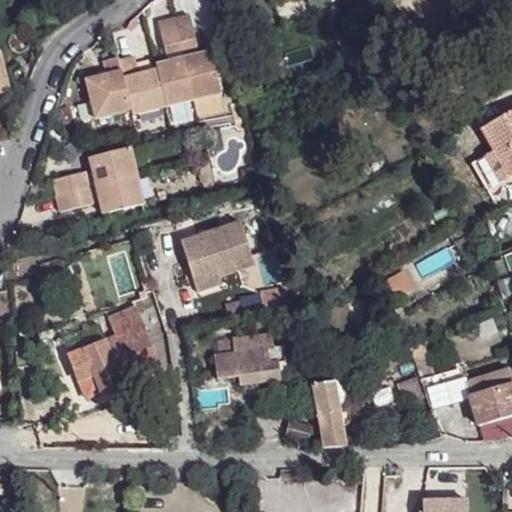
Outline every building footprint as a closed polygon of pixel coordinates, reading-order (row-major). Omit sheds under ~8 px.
[(185,17),(170,22),(178,55),(193,49),(185,17)] [(170,22),(155,25),(163,57),(178,55),(170,22)] [(206,53),(179,61),(190,101),(219,93),(206,53)] [(4,54),(0,54),(0,95),(13,92),(4,54)] [(130,56),(114,60),(127,113),(127,117),(163,108),(153,67),(134,72),(130,56)] [(114,60),(99,63),(103,77),(82,83),(93,122),(127,113),(114,60)] [(179,61),(153,67),(163,108),(190,101),(179,61)] [(313,92),(298,101),(306,113),(321,103),(313,92)] [(511,109),(482,128),(495,152),(510,178),(511,176),(511,109)] [(129,151),(89,164),(96,189),(137,179),(129,151)] [(510,178),(495,152),(474,165),(487,192),(510,178)] [(84,177),(51,186),(54,200),(88,191),(84,177)] [(137,179),(96,189),(104,218),(145,207),(137,179)] [(88,191),(54,200),(59,219),(93,208),(88,191)] [(218,274),(253,264),(238,218),(181,235),(193,274),(216,268),(218,274)] [(116,336),(70,356),(88,399),(144,376),(143,371),(162,363),(148,329),(147,330),(137,307),(108,318),(116,336)] [(239,383),(284,380),(282,347),(213,351),(216,377),(239,376),(239,383)] [(468,401),(476,428),(511,417),(511,400),(510,395),(501,373),(462,384),(467,401),(468,401)] [(332,383),(315,385),(329,447),(345,446),(332,383)] [(471,511),(472,501),(428,499),(427,511),(471,511)]
